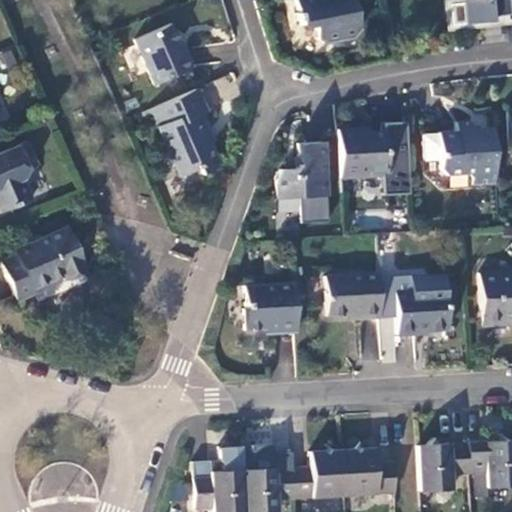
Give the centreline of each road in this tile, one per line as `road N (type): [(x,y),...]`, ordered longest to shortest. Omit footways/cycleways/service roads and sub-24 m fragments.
road 1 (residential): [(511,383),(153,424)]
road 2 (residential): [(152,410),(277,101)]
road 3 (residential): [(277,101),(511,75)]
road 4 (residential): [(152,410),(0,394)]
